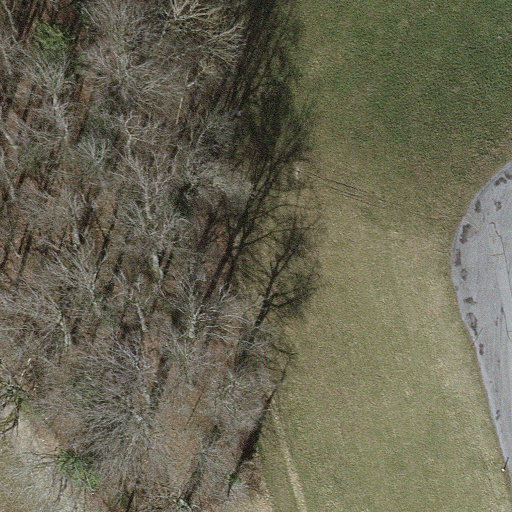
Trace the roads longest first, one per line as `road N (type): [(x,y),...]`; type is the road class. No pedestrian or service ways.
road 1 (track): [(283,511),(232,298),(214,171)]
road 2 (track): [(73,511),(0,344)]
